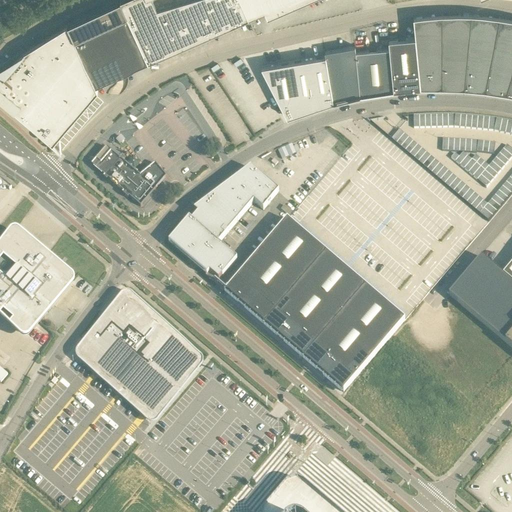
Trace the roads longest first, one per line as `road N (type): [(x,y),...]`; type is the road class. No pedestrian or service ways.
road 1 (unclassified): [(53,176),(127,99),(200,59),(407,11),(511,10)]
road 2 (unclassified): [(139,248),(227,163),(306,123),(402,101),(511,109)]
road 3 (unclassified): [(435,501),(139,248)]
road 4 (unclassified): [(129,259),(423,511)]
road 5 (unclassified): [(0,449),(69,336),(129,259)]
